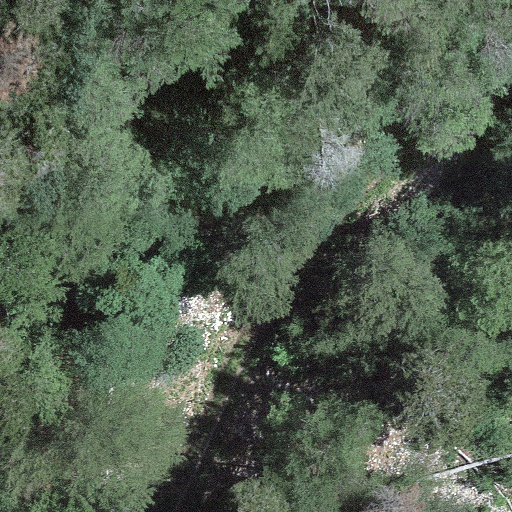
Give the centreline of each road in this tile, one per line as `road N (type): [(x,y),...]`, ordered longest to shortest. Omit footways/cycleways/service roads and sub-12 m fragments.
road 1 (track): [(511,39),(387,158),(278,282),(172,511)]
road 2 (track): [(32,511),(72,356),(96,195),(126,104),(159,38),(196,0)]
